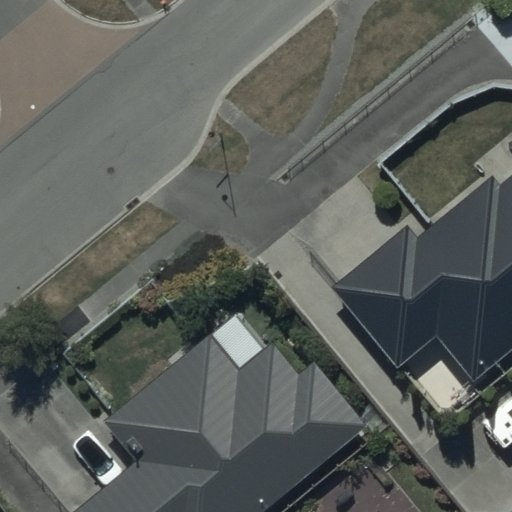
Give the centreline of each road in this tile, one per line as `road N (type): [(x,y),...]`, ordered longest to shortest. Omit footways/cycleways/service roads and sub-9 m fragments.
road 1 (residential): [(108,138),(270,0)]
road 2 (residential): [(108,138),(0,5)]
road 3 (residential): [(0,228),(108,138)]
